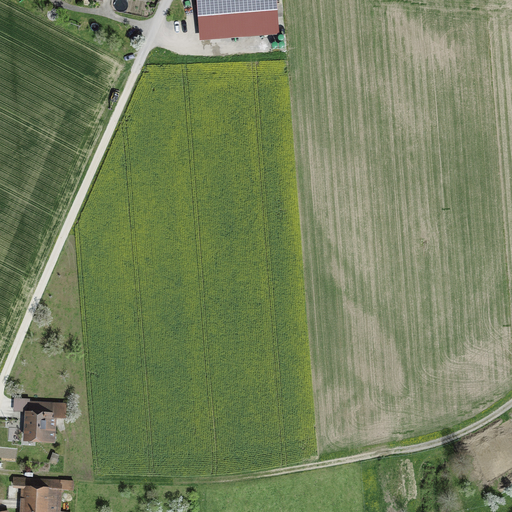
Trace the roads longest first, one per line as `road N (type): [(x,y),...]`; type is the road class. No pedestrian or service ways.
road 1 (track): [(511,400),(460,429),(379,453),(225,477),(0,467)]
road 2 (track): [(0,378),(165,0)]
